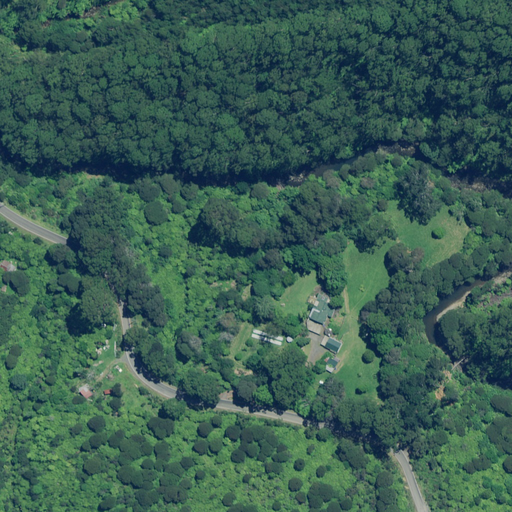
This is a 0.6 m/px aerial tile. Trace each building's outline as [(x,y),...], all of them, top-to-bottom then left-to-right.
[(340,302),(320,294),(309,319),(325,325),(330,314),(334,315),(340,302)] [(341,327),(330,323),(325,333),(332,336),(334,332),(338,333),(341,327)] [(344,344),(326,335),(321,345),(339,353),(344,344)] [(327,368),(333,372),(341,360),(336,357),(334,360),(327,355),(324,361),(330,364),(327,368)] [(94,395),(89,386),(81,391),(87,399),(94,395)]
